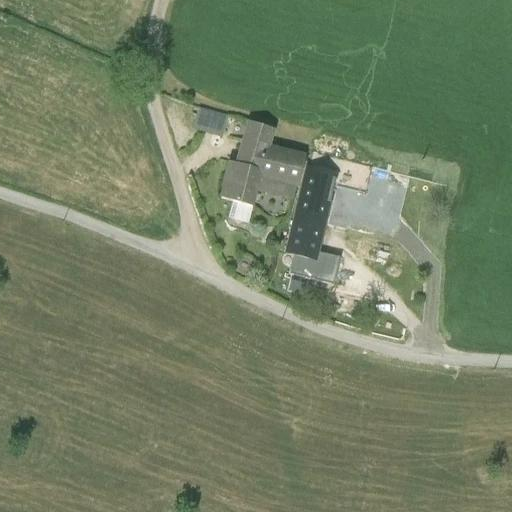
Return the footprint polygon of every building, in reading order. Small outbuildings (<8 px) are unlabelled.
[(242,104),(211,97),(206,117),(237,124),(242,104)] [(271,180),(308,189),(319,143),(286,135),(287,131),(290,118),(260,111),(250,152),(242,150),(233,187),(268,195),(271,180)] [(356,148),(325,140),(300,241),(331,249),(350,173),(356,148)] [(356,148),(350,173),(380,180),(386,155),(356,148)] [(412,228),(366,215),(359,239),(406,252),(412,228)]
